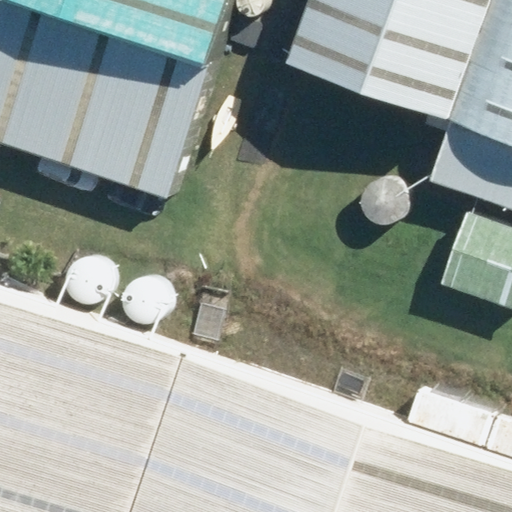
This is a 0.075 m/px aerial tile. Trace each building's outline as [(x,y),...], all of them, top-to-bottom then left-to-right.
[(0,0),(0,139),(164,193),(176,158),(204,69),(5,0),(0,0)] [(5,0),(204,69),(215,40),(228,0),(5,0)] [(511,0),(314,0),(290,68),(426,116),(424,123),(446,131),(427,183),(473,198),(511,212),(511,0)] [(511,227),(468,212),(441,284),(511,309),(511,227)] [(413,448),(0,295),(0,511),(511,511),(511,428),(429,400),(413,448)]
